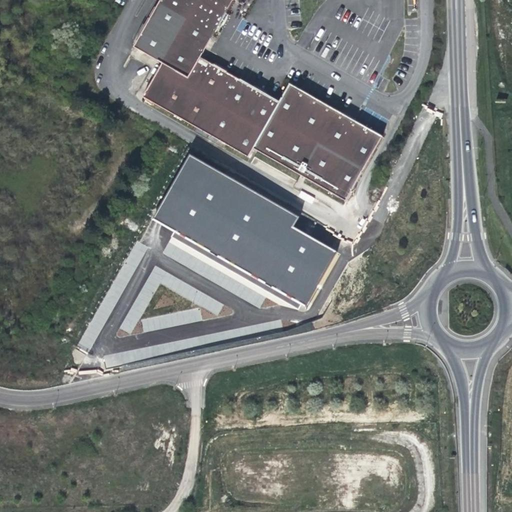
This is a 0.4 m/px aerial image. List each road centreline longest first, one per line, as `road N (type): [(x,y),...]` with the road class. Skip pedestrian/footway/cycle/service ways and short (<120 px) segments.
road 1 (residential): [(329,310),(438,98),(458,75)]
road 2 (unclassified): [(193,366),(422,317)]
road 3 (unclassified): [(0,396),(44,399),(193,366)]
road 4 (secondary): [(458,75),(464,269)]
road 5 (secondary): [(467,358),(472,511)]
road 6 (unclassified): [(171,511),(198,466),(193,366)]
